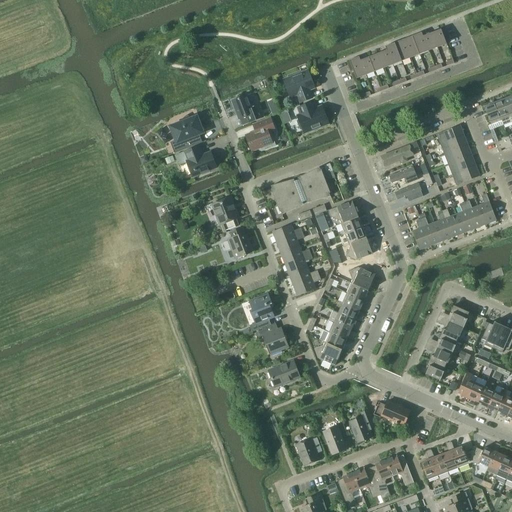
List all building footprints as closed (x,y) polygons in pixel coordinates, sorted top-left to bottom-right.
[(432,33),(438,47),(447,44),(441,29),(432,33)] [(429,51),(423,36),(422,32),(413,36),(420,55),(429,51)] [(429,51),(438,47),(432,33),(423,36),(429,51)] [(411,58),(420,55),(413,36),(404,39),(411,58)] [(402,61),(411,58),(404,39),(395,43),(402,61)] [(393,65),(402,61),(395,43),(385,46),(387,50),(393,65)] [(384,68),(393,65),(387,50),(379,53),(384,68)] [(375,72),(384,68),(379,53),(369,57),(375,72)] [(366,75),(361,60),(359,57),(350,60),(357,79),(366,75)] [(366,75),(375,72),(369,57),(361,60),(366,75)] [(315,87),(309,72),(290,79),(289,77),(283,79),(287,89),(289,88),(293,97),(298,95),(300,103),(313,98),(309,89),(315,87)] [(248,123),(263,117),(259,106),(252,109),(247,96),(233,101),(240,119),(246,116),(248,123)] [(505,99),(495,103),(502,120),(503,125),(511,121),(511,116),(505,99)] [(317,111),(314,102),(298,108),(301,117),(299,118),(299,119),(298,120),(297,122),(300,129),(302,130),(303,130),(305,133),(329,124),(323,108),(317,111)] [(491,124),(502,120),(495,103),(484,107),(484,108),(485,107),(490,121),(489,122),(490,122),(491,124)] [(276,106),(271,108),(273,114),(279,112),(276,106)] [(191,119),(187,115),(169,130),(175,136),(176,140),(170,142),(175,153),(203,143),(197,128),(201,126),(197,116),(191,119)] [(258,131),(246,136),(252,151),(259,148),(260,150),(262,151),(265,150),(277,146),(275,141),(272,142),(270,137),(272,136),(273,134),(271,131),(275,129),(271,118),(257,124),(259,129),(258,131)] [(441,144),(464,136),(460,125),(437,134),(441,144)] [(445,155),(468,146),(464,136),(441,144),(445,155)] [(502,140),(495,143),(497,147),(499,152),(502,151),(501,149),(505,148),(504,144),(502,140)] [(449,165),(472,156),(468,146),(445,155),(449,165)] [(209,170),(217,167),(211,153),(201,156),(200,154),(201,153),(199,147),(186,151),(189,161),(187,162),(193,177),(201,173),(202,175),(210,172),(209,170)] [(410,147),(381,158),(384,166),(413,155),(410,147)] [(453,175),(476,166),(472,156),(449,165),(453,175)] [(476,166),(453,175),(457,185),(480,176),(476,166)] [(282,215),(304,204),(308,203),(331,196),(319,167),(298,178),(294,179),(271,186),(282,215)] [(412,168),(390,176),(392,182),(406,177),(407,180),(416,177),(412,168)] [(418,184),(396,193),(398,198),(407,195),(409,200),(423,195),(418,184)] [(443,203),(451,200),(448,194),(441,197),(443,203)] [(485,204),(478,206),(486,225),(497,220),(487,194),(482,196),(485,204)] [(239,226),(236,219),(239,218),(231,197),(212,204),(220,225),(221,225),(224,232),(239,226)] [(331,217),(340,221),(341,224),(359,217),(353,201),(329,210),(331,217)] [(469,201),(464,203),(474,229),(486,225),(478,206),(472,208),(469,201)] [(463,212),(457,214),(464,233),(474,229),(464,203),(460,204),(463,212)] [(315,215),(327,211),(325,205),(313,209),(315,215)] [(447,209),(443,211),(453,237),(464,233),(457,214),(450,217),(447,209)] [(301,221),(312,217),(310,210),(298,215),(301,221)] [(441,220),(435,223),(442,241),(453,237),(443,211),(438,213),(441,220)] [(424,213),(419,215),(421,219),(420,220),(430,246),(442,241),(435,223),(429,225),(426,218),(426,217),(424,213)] [(316,217),(316,218),(319,224),(326,221),(323,214),(316,217)] [(345,234),(363,227),(359,217),(341,224),(344,230),(341,231),(342,234),(345,233),(345,234)] [(419,229),(413,231),(420,250),(430,246),(420,220),(416,221),(419,229)] [(326,221),(319,224),(322,232),(330,228),(326,221)] [(291,225),(272,232),(276,243),(303,233),(307,231),(305,227),(294,231),(291,225)] [(236,260),(247,255),(246,252),(251,250),(242,227),(229,232),(231,238),(228,239),(232,251),(229,252),(231,258),(234,256),(236,260)] [(349,244),(367,237),(363,227),(345,234),(349,244)] [(303,233),(276,243),(281,253),(300,246),(297,240),(305,237),(303,233)] [(367,237),(349,244),(350,247),(346,256),(355,260),(373,254),(367,237)] [(300,246),(281,253),(285,264),(311,254),(315,253),(313,248),(302,252),(300,246)] [(311,254),(285,264),(289,275),(308,268),(306,262),(313,259),(311,254)] [(358,267),(349,271),(353,280),(351,283),(368,291),(375,275),(358,267)] [(308,268),(289,275),(293,285),(319,275),(318,271),(310,273),(308,268)] [(319,275),(293,285),(297,296),(316,289),(314,283),(321,280),(319,275)] [(351,283),(347,293),(364,300),(368,291),(351,283)] [(347,293),(343,303),(360,310),(364,300),(347,293)] [(255,323),(249,325),(252,332),(258,330),(262,328),(271,325),(269,319),(274,317),(270,305),(272,304),(268,294),(250,301),(253,310),(251,311),(255,323)] [(343,303),(338,313),(355,320),(360,310),(343,303)] [(449,322),(464,328),(468,319),(467,319),(470,312),(454,305),(450,313),(453,314),(449,322)] [(333,310),(329,320),(334,322),(351,330),(355,320),(338,313),(333,310)] [(334,322),(330,332),(347,340),(351,330),(334,322)] [(460,337),(464,328),(449,322),(446,330),(443,328),(441,334),(457,341),(459,337),(460,337)] [(485,345),(494,348),(504,325),(497,322),(496,326),(489,323),(482,339),(486,341),(486,342),(485,345)] [(263,330),(256,332),(258,338),(264,336),(266,342),(265,342),(264,344),(264,345),(265,347),(266,348),(267,348),(268,348),(271,354),(289,347),(281,329),(278,330),(276,323),(271,325),(262,328),(263,330)] [(504,325),(494,348),(503,352),(504,350),(504,349),(509,351),(511,343),(511,333),(509,332),(511,328),(504,325)] [(324,330),(320,340),(325,342),(342,350),(347,340),(330,332),(324,330)] [(455,345),(457,341),(441,334),(439,339),(441,340),(438,348),(452,354),(456,345),(455,345)] [(324,345),(315,349),(318,358),(335,366),(342,350),(325,342),(324,345)] [(452,354),(438,348),(434,356),(432,355),(429,360),(445,367),(447,363),(448,364),(448,363),(451,365),(455,356),(452,354)] [(461,351),(458,357),(464,360),(468,362),(471,355),(461,351)] [(443,371),(445,367),(429,360),(427,365),(429,366),(426,375),(440,381),(444,372),(443,371)] [(287,384),(294,381),(293,380),(300,378),(294,361),(269,371),(275,387),(286,383),(287,384)] [(465,378),(458,393),(459,393),(461,394),(462,396),(468,399),(475,383),(477,377),(472,375),(472,374),(467,372),(465,378)] [(485,387),(478,402),(481,403),(482,405),(488,407),(495,391),(497,386),(487,381),(485,387)] [(452,382),(449,388),(455,391),(458,385),(452,382)] [(478,402),(485,387),(475,383),(468,399),(474,401),(475,401),(478,402)] [(495,391),(488,407),(494,410),(495,409),(498,411),(507,390),(503,388),(500,394),(495,391)] [(507,390),(498,411),(501,412),(501,413),(507,416),(511,405),(511,398),(509,398),(511,392),(507,390)] [(411,410),(388,401),(386,405),(379,402),(374,415),(381,418),(382,416),(404,426),(411,410)] [(358,443),(372,438),(369,430),(375,428),(368,410),(361,413),(363,417),(350,422),(358,443)] [(332,455),(347,449),(342,438),(348,435),(343,422),(337,425),(338,426),(323,432),(332,455)] [(322,451),(317,438),(311,440),(311,439),(297,445),(304,465),(319,460),(316,453),(322,451)] [(449,452),(442,454),(448,472),(459,468),(452,451),(455,450),(455,449),(453,446),(448,448),(449,452)] [(452,451),(459,468),(473,462),(474,447),(464,450),(462,446),(455,449),(455,450),(452,451)] [(498,453),(499,449),(494,447),(492,450),(485,447),(483,451),(474,447),(473,462),(478,464),(479,462),(489,466),(495,452),(498,453)] [(505,456),(498,453),(495,452),(489,466),(487,471),(497,475),(505,456)] [(429,459),(421,462),(427,477),(428,479),(438,476),(432,459),(435,457),(433,453),(427,456),(429,459)] [(432,459),(438,476),(448,472),(442,454),(435,457),(432,459)] [(386,460),(393,476),(399,474),(401,475),(406,486),(414,483),(404,455),(398,457),(397,456),(386,460)] [(511,459),(505,456),(497,475),(506,479),(511,466),(511,459)] [(381,495),(382,499),(391,496),(389,492),(385,481),(386,478),(393,476),(386,460),(375,464),(376,466),(371,468),(381,495)] [(381,495),(371,468),(365,470),(365,468),(354,472),(360,489),(366,486),(369,488),(373,498),(381,495)] [(338,480),(348,508),(357,505),(353,494),(354,491),(360,489),(354,472),(343,477),(343,478),(338,480)] [(221,477),(213,480),(224,511),(230,511),(232,511),(233,511),(221,477)] [(434,496),(445,492),(443,487),(432,491),(434,496)] [(301,511),(321,511),(327,510),(321,493),(308,498),(310,504),(300,508),(301,511)] [(455,504),(445,508),(446,511),(464,511),(469,510),(469,511),(472,509),(468,499),(466,493),(453,498),(455,504)] [(417,495),(403,500),(405,504),(406,506),(419,501),(417,495)]
